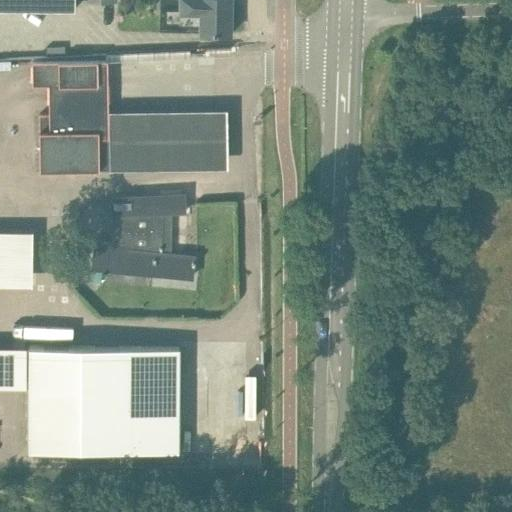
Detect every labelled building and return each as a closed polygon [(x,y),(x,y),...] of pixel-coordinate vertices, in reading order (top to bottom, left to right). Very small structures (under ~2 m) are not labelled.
[(75,0),(0,0),(0,7),(75,8),(75,0)] [(231,0),(179,0),(179,11),(201,11),(200,33),(231,34),(231,0)] [(107,73),(107,60),(33,61),(33,73),(33,84),(49,84),(50,114),(40,114),(41,169),(79,169),(109,168),(107,73)] [(109,116),(110,174),(227,173),(226,114),(109,116)] [(95,240),(92,266),(103,267),(103,273),(106,273),(106,268),(192,276),(193,265),(195,264),(195,260),(194,259),(194,256),(169,253),(170,212),(185,211),(184,194),(112,198),(113,215),(112,242),(95,240)] [(0,278),(32,279),(32,237),(0,236),(0,278)] [(30,346),(30,449),(180,451),(179,346),(30,346)]
